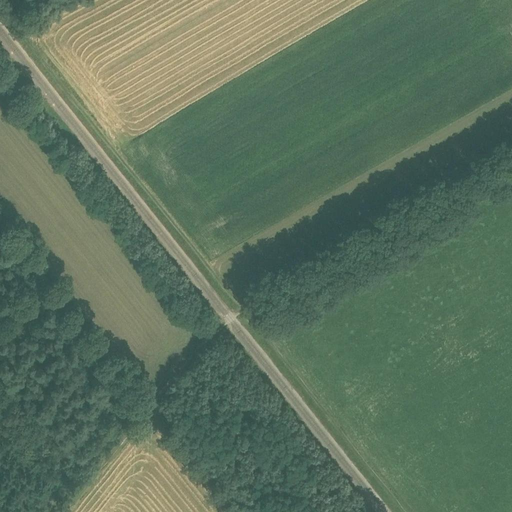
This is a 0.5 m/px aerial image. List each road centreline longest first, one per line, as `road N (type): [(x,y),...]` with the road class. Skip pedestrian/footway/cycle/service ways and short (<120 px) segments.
road 1 (track): [(0,207),(152,394),(56,511)]
road 2 (track): [(17,30),(246,308)]
road 3 (track): [(246,308),(511,160)]
road 4 (track): [(152,394),(196,344),(246,308)]
